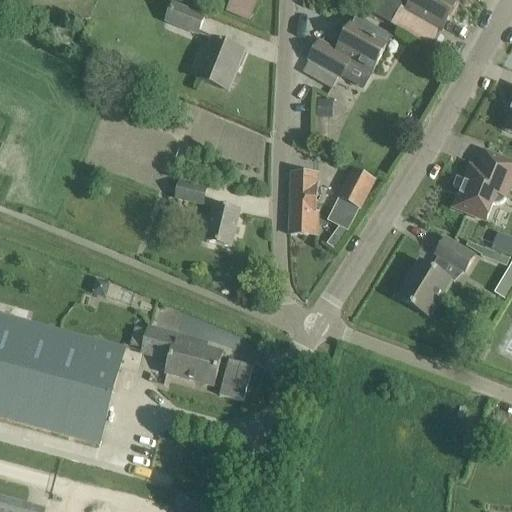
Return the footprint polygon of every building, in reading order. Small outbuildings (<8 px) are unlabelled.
[(230,0),(226,12),(252,22),(260,2),(254,0),(230,0)] [(433,47),(441,31),(459,0),(413,0),(407,12),(401,9),(392,24),(433,47)] [(165,23),(198,36),(205,17),(172,4),(165,23)] [(390,39),(373,29),(356,20),(337,54),(319,44),(310,60),(341,78),(350,62),(371,74),(390,39)] [(60,21),(53,43),(69,48),(76,27),(60,21)] [(244,52),(225,44),(213,40),(197,80),(228,92),(244,52)] [(318,101),(318,118),(333,118),(333,102),(318,101)] [(511,183),(511,163),(503,160),(485,153),(471,185),(464,182),(453,209),(485,222),(496,195),(506,199),(511,183)] [(354,171),(337,202),(358,213),(374,182),(354,171)] [(315,213),(316,175),(292,174),(290,235),(317,236),(318,213),(315,213)] [(204,208),(208,190),(178,183),(174,201),(204,208)] [(358,213),(337,202),(327,223),(339,229),(346,232),(348,233),(358,213)] [(215,207),(206,243),(231,249),(239,213),(215,207)] [(474,258),(462,250),(445,240),(436,255),(439,257),(431,269),(420,262),(398,299),(428,317),(450,280),(443,276),(451,265),(464,273),(474,258)] [(506,268),(508,261),(468,244),(466,248),(480,256),(480,258),(506,268)] [(506,300),(511,289),(511,265),(495,294),(506,300)] [(97,282),(92,295),(105,299),(109,286),(97,282)] [(0,417),(99,444),(119,368),(125,349),(60,331),(37,325),(11,318),(0,315),(0,417)] [(167,375),(194,382),(214,387),(222,355),(196,347),(197,342),(149,328),(142,353),(171,361),(167,375)] [(249,361),(225,355),(215,390),(238,397),(249,361)] [(21,511),(3,507),(5,497),(0,495),(0,511),(21,511)]
